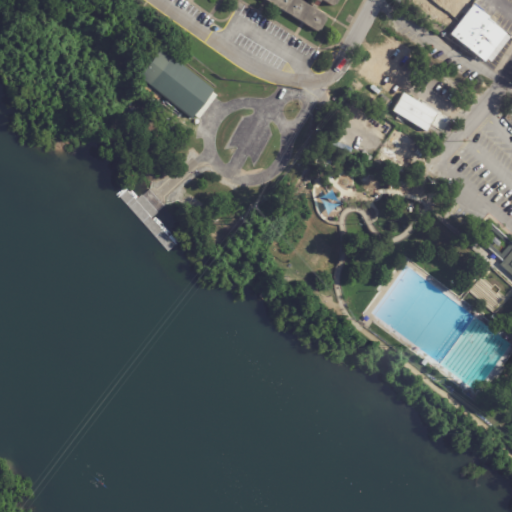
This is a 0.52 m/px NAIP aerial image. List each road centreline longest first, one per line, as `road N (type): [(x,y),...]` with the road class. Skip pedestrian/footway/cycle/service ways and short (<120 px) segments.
road 1 (residential): [(330,82),(257,71),(172,15)]
road 2 (residential): [(511,88),(376,4)]
road 3 (residential): [(436,166),(511,63)]
